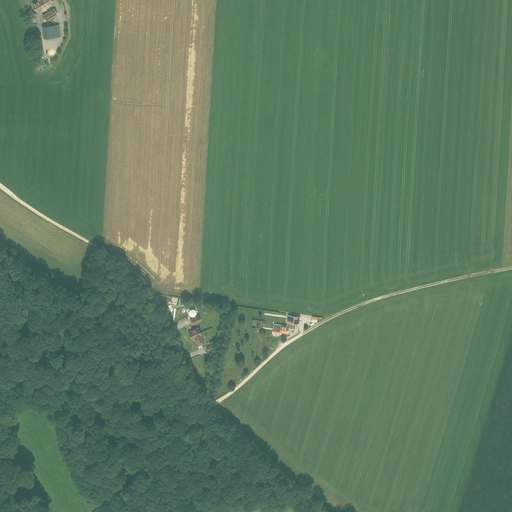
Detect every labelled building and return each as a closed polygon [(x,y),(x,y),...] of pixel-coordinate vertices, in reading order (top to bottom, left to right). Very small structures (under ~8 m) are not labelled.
[(37,0),(38,1),(33,4),(37,11),(41,9),(43,11),(51,6),(50,3),(52,2),(50,0),(37,0)] [(46,13),(49,18),(57,14),(54,8),(46,13)] [(47,38),(60,37),(58,25),(42,27),(43,35),(47,38)] [(41,40),(35,41),(37,57),(43,56),(41,40)] [(287,333),(288,328),(294,329),(295,323),(299,324),(300,317),(288,315),(286,326),(280,325),(281,325),(274,324),(272,333),(279,334),(280,332),(287,333)] [(200,321),(197,316),(190,319),(192,324),(200,321)] [(201,335),(197,327),(188,332),(191,339),(194,338),(197,346),(203,343),(200,335),(201,335)]
